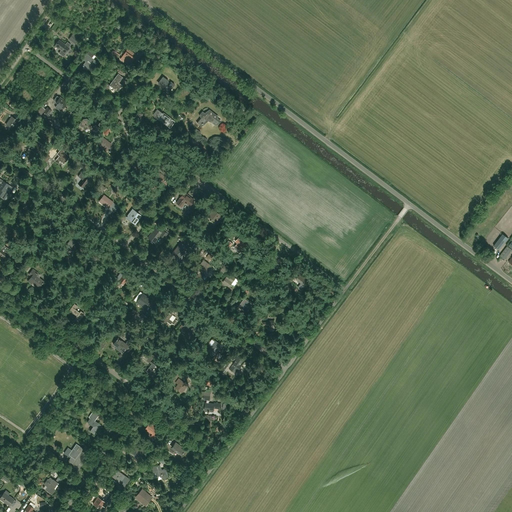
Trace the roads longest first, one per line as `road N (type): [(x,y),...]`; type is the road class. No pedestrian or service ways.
road 1 (residential): [(345,287),(26,40)]
road 2 (residential): [(0,151),(284,367)]
road 3 (unclassified): [(409,203),(136,0)]
road 4 (residential): [(0,282),(220,455)]
road 5 (unclassified): [(511,281),(409,203)]
